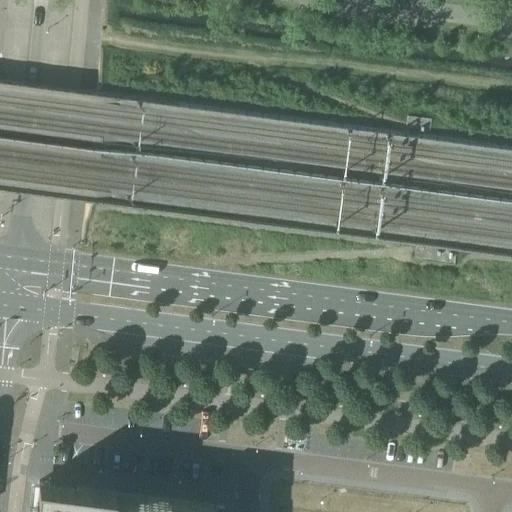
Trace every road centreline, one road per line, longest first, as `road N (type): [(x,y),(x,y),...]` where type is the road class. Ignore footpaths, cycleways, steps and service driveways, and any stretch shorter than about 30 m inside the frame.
road 1 (secondary): [(12,309),(511,373)]
road 2 (secondary): [(511,323),(16,257)]
road 3 (unclassified): [(16,257),(41,0)]
road 4 (residential): [(253,456),(0,424)]
road 5 (residential): [(496,488),(253,456)]
road 6 (unclassified): [(511,17),(380,0)]
